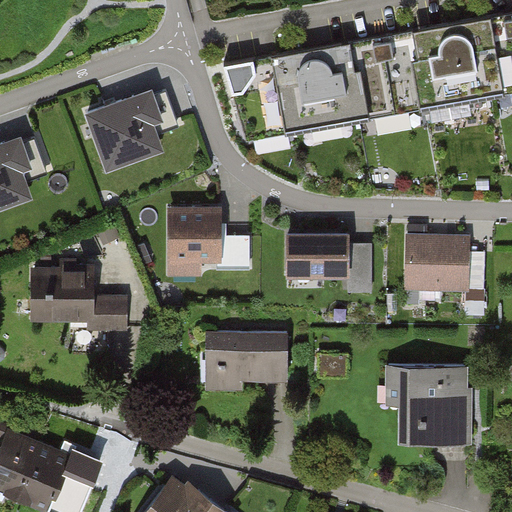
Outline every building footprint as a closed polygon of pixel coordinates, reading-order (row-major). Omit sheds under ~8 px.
[(511,11),(245,60),(218,65),(240,141),(511,93),(511,11)] [(141,87),(83,108),(104,165),(162,144),(141,87)] [(15,134),(0,139),(0,208),(36,196),(15,134)] [(215,202),(161,204),(163,263),(250,260),(249,231),(216,232),(215,202)] [(343,228),(276,229),(277,272),(343,270),(344,291),(371,290),(370,240),(343,240),(343,228)] [(464,231),(401,229),(399,288),(485,290),(486,250),(463,250),(464,231)] [(89,263),(26,262),(26,315),(87,316),(87,325),(125,326),(125,288),(89,288),(89,263)] [(283,325),(199,325),(199,387),(238,387),(238,376),(283,376),(283,325)] [(467,361),(380,360),(379,402),(392,402),(391,441),(466,442),(467,361)] [(33,438),(0,425),(0,497),(10,501),(33,438)] [(43,511),(67,451),(33,438),(10,501),(39,511),(43,511)] [(199,511),(211,498),(173,467),(135,511),(199,511)] [(227,511),(211,498),(199,511),(227,511)]
